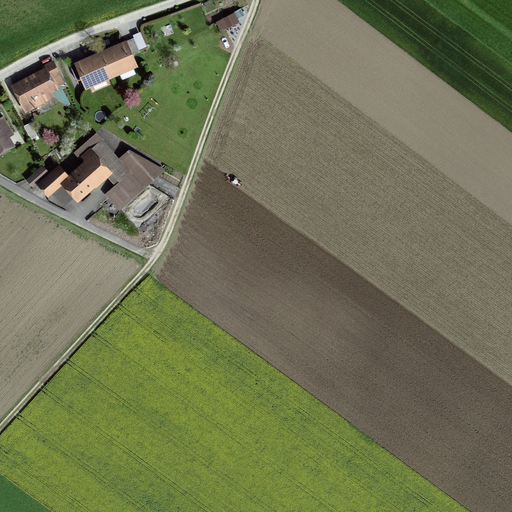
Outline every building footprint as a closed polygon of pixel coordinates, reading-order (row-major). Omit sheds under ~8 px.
[(232,5),(221,11),(227,20),(238,14),(232,5)] [(102,54),(110,74),(118,71),(122,79),(137,73),(125,44),(102,54)] [(110,74),(102,54),(76,64),(85,84),(110,74)] [(45,66),(12,82),(25,108),(55,92),(53,88),(59,85),(57,81),(64,78),(53,57),(43,62),(45,66)] [(0,151),(17,140),(11,132),(16,129),(4,112),(0,114),(0,151)] [(65,181),(80,197),(107,172),(118,185),(106,195),(119,209),(160,169),(127,149),(118,157),(100,138),(81,156),(87,161),(65,181)] [(48,172),(42,165),(27,179),(33,185),(48,172)] [(39,183),(50,195),(65,181),(54,169),(39,183)]
